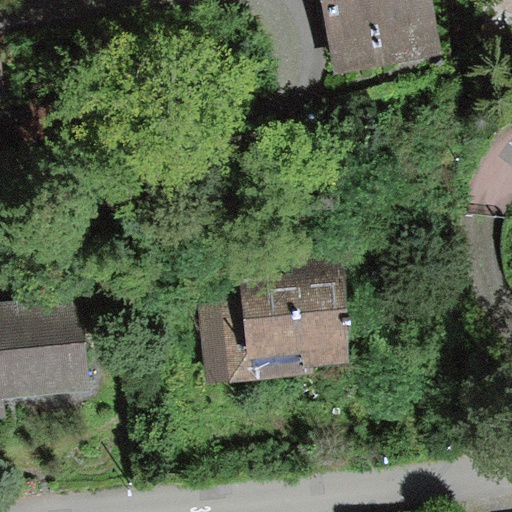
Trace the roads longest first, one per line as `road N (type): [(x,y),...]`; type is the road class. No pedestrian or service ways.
road 1 (residential): [(0,262),(258,120),(288,87),(297,45),(283,0)]
road 2 (residential): [(511,471),(176,511)]
road 3 (residential): [(120,0),(0,13)]
